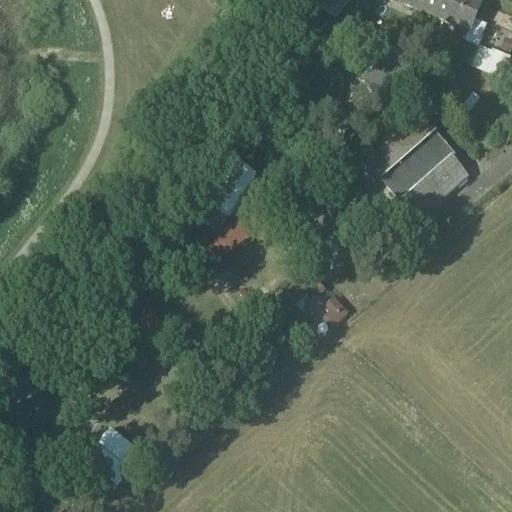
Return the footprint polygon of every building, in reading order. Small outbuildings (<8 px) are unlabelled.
[(326,0),(318,11),(333,22),(349,0),(326,0)] [(468,34),(480,6),(465,0),(402,0),(400,5),(468,34)] [(335,20),(327,28),(324,25),(306,42),(309,44),(300,53),(301,54),(292,62),(308,80),(354,40),(335,20)] [(388,83),(387,84),(391,88),(410,70),(405,66),(416,55),(408,47),(397,58),(394,55),(377,72),(388,83)] [(284,63),(267,77),(306,119),(322,105),(284,63)] [(380,184),(399,206),(396,208),(413,228),(468,180),(451,161),(454,158),(435,136),(435,137),(417,117),(363,165),(380,185),(380,184)] [(256,176),(234,161),(207,201),(228,216),(256,176)] [(242,289),(231,299),(243,312),(254,303),(242,289)] [(283,336),(300,328),(283,293),(266,301),(283,336)] [(166,329),(148,313),(132,331),(150,347),(166,329)] [(222,388),(204,371),(188,389),(206,405),(222,388)] [(140,457),(108,431),(82,462),(113,488),(140,457)]
